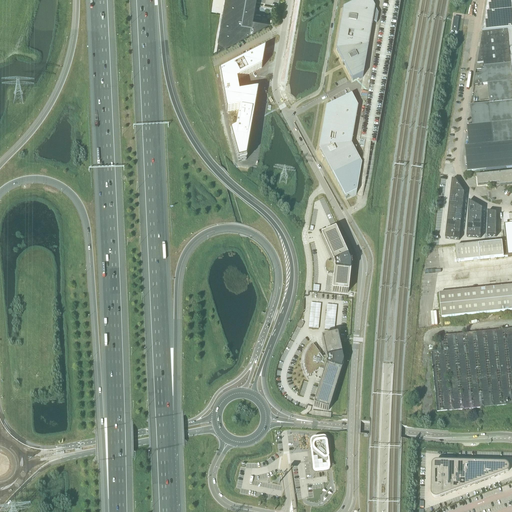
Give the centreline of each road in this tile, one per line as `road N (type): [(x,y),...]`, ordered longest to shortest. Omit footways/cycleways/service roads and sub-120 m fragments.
road 1 (motorway): [(98,0),(118,511)]
road 2 (unclassified): [(342,511),(350,490),(363,264),(287,117)]
road 3 (motorway): [(164,411),(145,0)]
road 4 (motorway): [(268,355),(289,299),(289,248),(268,216),(206,160),(183,123),(167,79),(158,0)]
road 5 (motorway): [(0,191),(22,178),(51,180),(83,210),(115,511)]
road 6 (motorway): [(164,411),(179,266),(206,231),(247,229),(277,259),(280,284),(257,358)]
road 7 (unclassified): [(511,209),(470,193),(457,163),(482,0)]
road 8 (secondary): [(511,438),(320,424)]
road 9 (motorway): [(77,0),(57,93),(0,166)]
road 10 (secondary): [(62,457),(218,428)]
road 11 (secondary): [(196,422),(55,450)]
road 12 (unclassified): [(287,117),(275,87),(290,0)]
